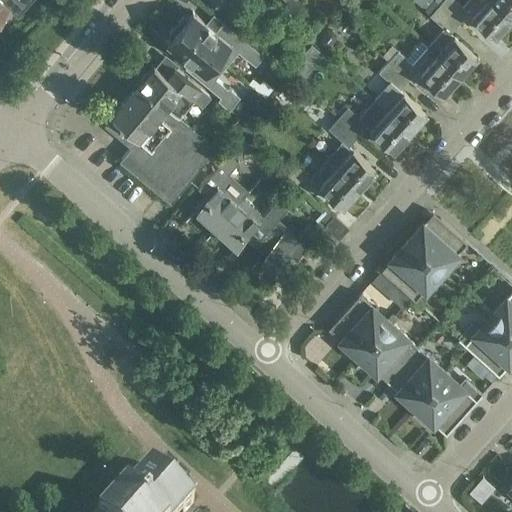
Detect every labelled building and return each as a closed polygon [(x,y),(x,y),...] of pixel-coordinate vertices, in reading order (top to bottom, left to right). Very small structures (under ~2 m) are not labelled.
[(0,0),(0,17),(9,7),(20,15),(33,0),(0,0)] [(284,0),(285,1),(282,4),(295,16),(304,5),(297,0),(284,0)] [(434,0),(427,0),(423,6),(426,8),(425,9),(430,14),(429,15),(443,28),(427,46),(460,75),(476,56),(450,33),(459,22),(434,0)] [(434,0),(459,22),(468,13),(494,37),(511,18),(490,0),(466,0),(462,5),(456,0),(434,0)] [(511,0),(490,0),(511,18),(511,16),(511,0)] [(185,14),(163,40),(183,57),(184,56),(190,61),(185,67),(220,96),(217,100),(229,110),(240,96),(216,78),(238,50),(256,64),(264,54),(214,13),(202,28),(185,14)] [(306,72),(324,50),(312,41),(295,64),(306,72)] [(460,75),(427,46),(412,63),(398,50),(388,61),(424,93),(432,83),(444,93),(460,75)] [(400,89),(408,80),(423,93),(424,93),(388,61),(378,72),(389,82),(374,99),(410,132),(426,113),(400,89)] [(154,66),(140,83),(179,115),(193,99),(201,106),(209,96),(176,69),(168,78),(154,66)] [(179,115),(140,83),(112,117),(117,121),(114,125),(130,146),(120,159),(170,201),(216,146),(179,115)] [(410,132),(374,99),(358,116),(347,106),(337,117),(358,136),(367,126),(393,150),(410,132)] [(349,146),(358,136),(337,117),(327,128),(340,140),(325,157),(359,188),(375,170),(349,146)] [(245,137),(253,128),(247,122),(239,131),(245,137)] [(195,210),(215,228),(243,197),(223,178),(239,160),(229,152),(198,187),(207,196),(195,210)] [(359,188),(325,157),(309,175),(296,163),(286,174),(307,192),(316,182),(343,206),(359,188)] [(334,215),(307,192),(298,202),(324,226),(334,215)] [(243,197),(215,228),(236,247),(248,233),(257,241),(278,218),(278,219),(289,206),(276,194),(261,212),(243,197)] [(467,242),(439,218),(432,211),(406,240),(447,277),(450,274),(443,268),(467,242)] [(297,236),(278,219),(278,218),(257,241),(266,248),(260,256),(281,274),(318,233),(308,224),(297,236)] [(447,277),(406,240),(380,268),(415,300),(439,274),(445,279),(447,277)] [(511,290),(492,312),(486,306),(484,309),(511,334),(511,290)] [(358,293),(335,319),(328,327),(358,354),(394,314),(392,312),(387,319),(358,293)] [(511,358),(511,334),(484,309),(481,312),(487,318),(478,328),(472,322),(458,338),(461,341),(459,344),(471,355),(474,352),(498,374),(511,358)] [(394,314),(358,354),(386,380),(417,346),(392,324),(398,317),(394,314)] [(445,371),(417,346),(386,380),(415,405),(445,371)] [(460,384),(445,371),(415,405),(445,433),(481,393),(465,378),(460,384)] [(107,511),(184,511),(193,503),(150,464),(107,511)] [(486,494),(475,484),(470,491),(481,500),(486,494)]
